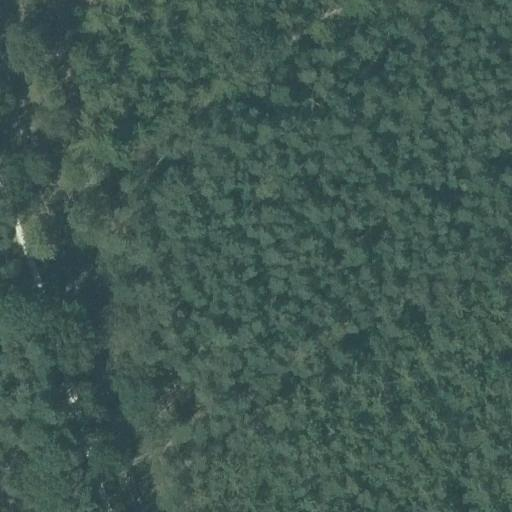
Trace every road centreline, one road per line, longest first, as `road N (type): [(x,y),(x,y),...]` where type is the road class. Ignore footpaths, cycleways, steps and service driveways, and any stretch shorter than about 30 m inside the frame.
road 1 (unknown): [(511,240),(302,350),(221,426),(26,511)]
road 2 (unknown): [(16,0),(45,218),(137,511)]
road 3 (track): [(16,238),(317,26)]
